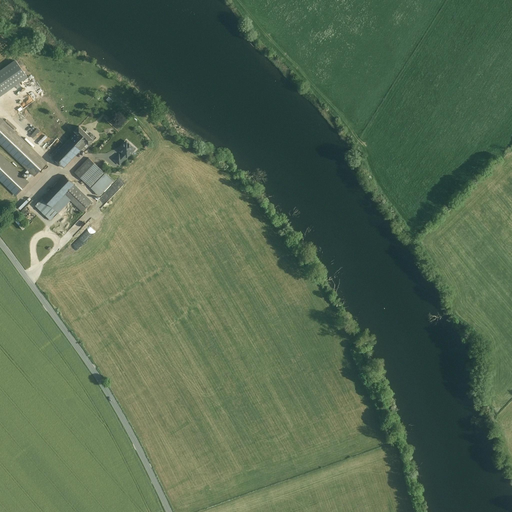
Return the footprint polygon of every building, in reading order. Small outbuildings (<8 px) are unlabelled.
[(0,71),(0,96),(27,77),(15,60),(0,71)] [(46,163),(0,119),(0,118),(0,142),(35,175),(46,163)] [(93,140),(79,126),(74,131),(76,132),(70,139),(81,150),(87,143),(89,145),(93,140)] [(30,135),(33,138),(39,130),(36,127),(30,135)] [(70,139),(53,157),(54,159),(57,161),(64,168),(81,150),(70,139)] [(127,145),(125,143),(120,148),(122,151),(122,152),(123,153),(120,156),(124,159),(126,157),(127,157),(133,151),(131,148),(132,146),(129,143),(127,145)] [(119,155),(114,160),(117,162),(119,164),(124,159),(120,156),(119,155)] [(28,183),(0,156),(0,179),(16,195),(28,183)] [(105,174),(89,158),(75,172),(91,188),(105,174)] [(105,174),(91,188),(98,195),(113,181),(105,174)] [(65,175),(43,198),(52,207),(64,194),(74,184),(65,175)] [(92,202),(74,184),(64,194),(69,200),(82,212),(87,207),(92,202)] [(111,186),(95,203),(100,210),(117,192),(111,186)] [(64,194),(52,207),(57,212),(69,200),(64,194)] [(22,207),(29,199),(27,197),(20,205),(22,207)] [(43,198),(42,198),(35,206),(51,220),(58,213),(57,212),(52,207),(43,198)] [(86,213),(69,231),(74,236),(92,218),(86,213)] [(52,228),(55,231),(61,224),(58,222),(52,228)]
